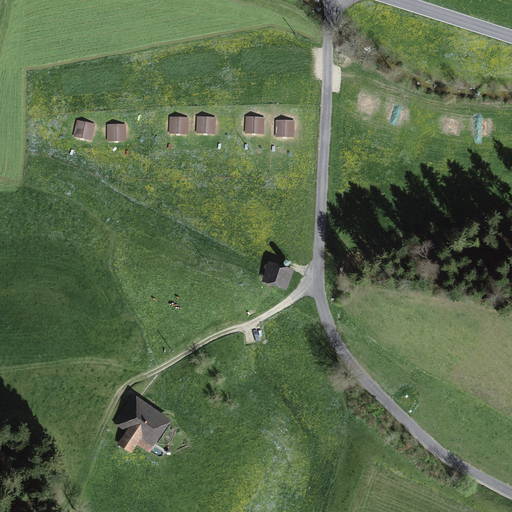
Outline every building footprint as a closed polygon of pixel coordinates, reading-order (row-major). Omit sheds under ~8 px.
[(94,123),(74,124),(75,142),(95,141),(94,123)] [(124,125),(104,124),(103,142),(123,142),(124,125)] [(174,129),(174,146),(195,147),(195,130),(174,129)] [(205,130),(204,147),(222,148),(222,130),(205,130)] [(254,148),(275,148),(275,131),(255,130),(254,148)] [(282,148),(302,149),(303,131),(283,131),(282,148)] [(266,280),(286,287),(290,273),(271,267),(266,280)] [(137,405),(124,423),(149,440),(162,421),(137,405)]
